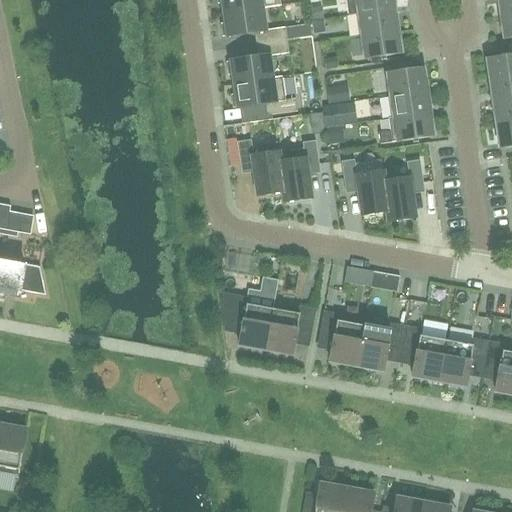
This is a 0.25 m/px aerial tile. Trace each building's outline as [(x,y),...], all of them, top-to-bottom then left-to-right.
[(221,3),(223,14),(262,8),(260,0),(216,0),(217,4),(221,3)] [(393,0),(346,0),(348,16),(358,15),(395,10),(393,0)] [(511,0),(498,0),(501,17),(511,15),(511,0)] [(224,25),(221,25),(222,37),(226,36),(226,38),(259,33),(260,44),(287,40),(286,28),(265,31),(262,8),(223,14),(224,25)] [(398,31),(395,10),(358,15),(361,36),(398,31)] [(318,14),(322,33),(332,31),(329,12),(318,14)] [(504,40),(511,38),(511,15),(501,17),(504,40)] [(361,36),(365,60),(401,54),(398,31),(361,36)] [(320,69),(318,39),(310,39),(312,69),(320,69)] [(232,75),(233,85),(272,79),(269,57),(289,54),(287,40),(260,44),(262,57),(230,62),(230,63),(226,64),(228,75),(232,75)] [(511,79),(511,56),(486,60),(489,82),(511,79)] [(388,98),(426,92),(423,69),(384,74),(388,98)] [(236,107),(237,109),(269,104),(271,116),(298,112),(296,99),(285,101),(281,77),(272,79),(233,85),(235,96),(231,96),(233,108),(236,107)] [(511,79),(489,82),(492,105),(511,102),(511,79)] [(388,120),(429,114),(426,92),(388,98),(391,117),(388,118),(388,120)] [(511,102),(492,105),(495,127),(511,124),(511,102)] [(333,125),(351,123),(349,110),(331,113),(333,125)] [(378,133),(379,145),(433,137),(429,114),(388,120),(390,132),(378,133)] [(511,124),(495,127),(499,150),(511,147),(511,124)] [(284,193),(278,153),(277,143),(251,147),(251,141),(236,143),(240,167),(253,165),(257,197),(282,193),(284,193)] [(303,149),(278,153),(284,193),(282,193),(284,203),(310,200),(306,167),(319,165),(315,141),(302,143),(303,149)] [(353,161),(340,163),(343,185),(344,185),(357,183),(358,192),(361,217),(386,213),(387,213),(383,182),(384,182),(382,172),(356,176),(354,165),(353,161)] [(387,213),(386,213),(388,223),(414,219),(411,195),(409,186),(422,184),(419,161),(406,163),(408,179),(384,182),(383,182),(387,213)] [(0,230),(18,234),(21,215),(9,212),(10,207),(0,205),(0,230)] [(0,262),(0,298),(3,299),(4,296),(18,298),(19,291),(45,296),(39,268),(22,265),(22,266),(0,262)] [(352,284),(406,289),(408,272),(354,267),(352,284)] [(227,327),(241,330),(238,346),(265,351),(272,310),(247,305),(248,298),(221,294),(227,327)] [(265,351),(292,356),(295,340),(309,342),(315,310),(299,308),(298,315),(272,310),(265,351)] [(317,344),(332,346),(329,363),(356,367),(363,326),(337,322),(339,315),(323,312),(317,344)] [(356,367),(382,372),(385,356),(400,359),(406,327),(390,324),(389,331),(363,326),(356,367)] [(421,330),(406,327),(400,359),(414,361),(411,378),(438,382),(446,341),(420,337),(421,330)] [(468,371),(483,374),(488,342),(473,339),(471,346),(446,341),(438,382),(465,387),(468,371)] [(504,345),(488,342),(483,374),(497,376),(494,393),(511,395),(511,353),(503,352),(504,345)] [(0,423),(0,470),(18,474),(26,428),(0,423)] [(302,511),(340,511),(345,489),(319,484),(317,500),(305,498),(302,511)] [(369,511),(373,494),(345,489),(340,511),(369,511)] [(419,511),(421,503),(396,498),(393,511),(419,511)] [(448,511),(450,508),(421,503),(419,511),(448,511)]
